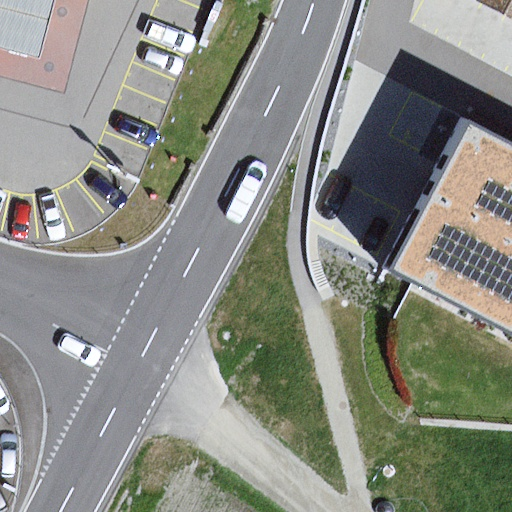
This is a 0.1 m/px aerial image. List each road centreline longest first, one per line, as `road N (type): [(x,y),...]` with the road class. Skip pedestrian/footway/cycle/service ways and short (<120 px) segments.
road 1 (unknown): [(280,471),(355,335),(394,163),(453,0)]
road 2 (primary): [(135,371),(288,77),(318,0)]
road 3 (track): [(317,511),(280,471),(135,371)]
road 4 (primary): [(61,511),(135,371)]
road 5 (unclassified): [(135,371),(0,295)]
